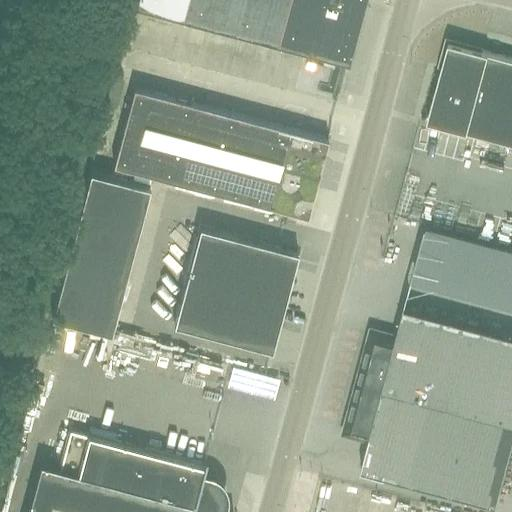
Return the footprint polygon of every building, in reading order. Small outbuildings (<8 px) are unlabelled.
[(364,0),(135,0),(134,4),(348,62),(364,0)] [(511,58),(448,41),(427,120),(511,142),(511,58)] [(113,163),(307,214),(328,137),(134,85),(113,163)] [(450,148),(449,159),(482,162),(483,151),(450,148)] [(149,186),(90,171),(51,316),(111,332),(149,186)] [(200,224),(187,274),(174,323),(271,349),(297,251),(211,227),(200,224)] [(396,334),(380,330),(369,336),(346,424),(352,434),(368,438),(361,468),(496,504),(511,445),(511,334),(404,305),(396,334)] [(40,462),(26,511),(230,511),(222,510),(224,502),(225,494),(222,487),(219,482),(213,478),(202,474),(205,463),(203,462),(203,463),(69,428),(59,467),(40,462)]
